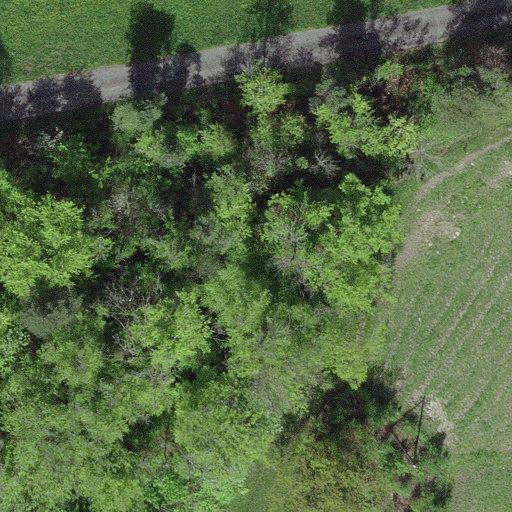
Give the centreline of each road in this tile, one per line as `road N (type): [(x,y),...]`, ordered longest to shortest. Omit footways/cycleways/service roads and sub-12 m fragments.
road 1 (track): [(0,110),(511,12)]
road 2 (track): [(511,104),(417,153),(349,224),(320,373),(270,511)]
